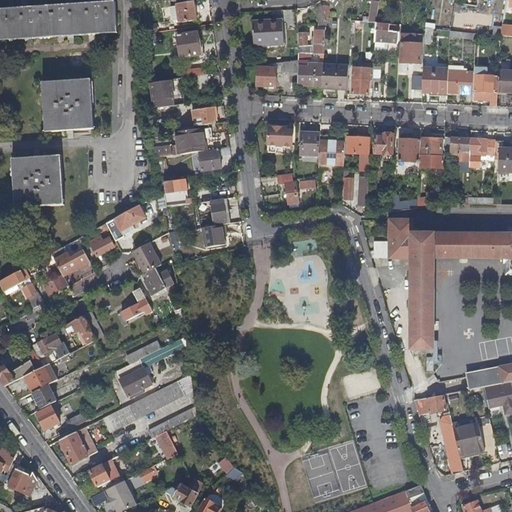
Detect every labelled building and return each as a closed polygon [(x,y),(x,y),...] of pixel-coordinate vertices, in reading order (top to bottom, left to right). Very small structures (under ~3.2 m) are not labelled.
[(375,20),(377,0),(369,0),(368,19),(375,20)] [(196,20),(194,3),(178,5),(179,23),(196,20)] [(0,38),(118,32),(116,4),(98,5),(61,7),(31,9),(0,10),(0,38)] [(319,5),(319,17),(328,18),(328,5),(319,5)] [(335,20),(326,19),(325,27),(335,27),(335,20)] [(254,23),(255,46),(285,45),(283,21),(254,23)] [(363,23),(350,22),(350,31),(363,32),(363,23)] [(387,25),(375,24),(375,43),(392,44),(392,41),(398,42),(399,34),(387,33),(387,25)] [(511,29),(501,27),(500,36),(511,37),(511,29)] [(307,33),(298,33),(299,54),(324,55),(325,32),(316,31),(315,42),(311,42),(311,46),(307,46),(307,33)] [(201,55),(198,33),(177,36),(181,58),(201,55)] [(402,45),(401,63),(420,65),(421,45),(402,45)] [(298,67),(299,60),(282,63),(282,72),(290,73),(289,84),(298,84),(298,67)] [(323,87),(323,89),(332,89),(332,87),(347,87),(349,65),(324,64),(324,65),(323,87)] [(298,84),(298,86),(323,87),(324,65),(316,65),(316,67),(298,67),(298,84)] [(183,78),(202,74),(201,66),(181,71),(183,78)] [(277,67),(259,67),(258,86),(276,87),(277,72),(277,67)] [(422,93),(448,94),(449,73),(449,70),(423,69),(423,77),(422,93)] [(370,82),(373,82),(373,70),(358,70),(354,70),(353,80),(352,81),(352,94),(369,95),(370,82)] [(473,94),(473,74),(449,73),(448,94),(473,94)] [(209,76),(187,79),(189,89),(210,86),(209,76)] [(422,95),(422,93),(423,77),(412,76),(411,94),(422,95)] [(497,108),(498,93),(494,93),(494,77),(475,76),(474,92),(490,93),(490,107),(497,108)] [(511,79),(500,79),(500,84),(502,84),(501,98),(509,98),(511,98),(511,79)] [(45,83),(49,133),(71,132),(92,130),(89,80),(45,83)] [(154,108),(173,106),(172,100),(173,100),(171,84),(151,87),(154,108)] [(196,111),(199,127),(200,126),(219,124),(217,108),(196,111)] [(180,155),(204,152),(200,126),(199,127),(176,130),(180,155)] [(287,127),(270,127),(270,145),(293,146),(294,131),(287,131),(287,127)] [(301,156),(320,157),(320,141),(321,133),(301,133),(301,156)] [(375,136),(375,154),(392,155),(393,134),(384,134),(384,137),(375,136)] [(358,155),(368,155),(369,138),(348,138),(347,154),(358,155)] [(422,156),(441,157),(442,140),(423,139),(422,156)] [(469,163),(470,140),(451,139),(451,156),(457,156),(458,163),(469,163)] [(399,162),(419,163),(420,141),(400,140),(399,162)] [(495,154),(495,143),(495,141),(470,140),(469,163),(469,164),(480,164),(480,156),(480,153),(485,153),(485,156),(494,156),(495,154)] [(319,170),(343,172),(343,171),(345,142),(320,141),(320,157),(319,170)] [(511,148),(502,148),(502,143),(495,143),(495,154),(499,154),(499,166),(511,166),(511,148)] [(151,149),(153,159),(176,155),(175,146),(172,147),(171,146),(151,149)] [(219,155),(230,154),(230,148),(218,150),(218,153),(200,155),(203,173),(221,170),(219,155)] [(369,164),(369,155),(368,155),(358,155),(357,164),(369,164)] [(62,205),(58,156),(37,157),(14,159),(18,208),(62,205)] [(296,184),(294,184),(293,176),(278,178),(279,186),(286,185),(289,204),(299,203),(296,184)] [(275,177),(261,178),(261,185),(276,183),(275,177)] [(358,211),(367,211),(368,179),(359,178),(358,211)] [(346,179),(344,201),(352,201),(353,179),(346,179)] [(187,191),(186,180),(164,183),(168,201),(165,202),(167,208),(170,208),(191,205),(190,199),(184,200),(182,191),(187,191)] [(317,188),(316,181),(306,182),(307,189),(317,188)] [(204,228),(226,225),(226,223),(224,200),(193,204),(194,209),(201,207),(204,228)] [(145,220),(139,207),(106,224),(108,229),(116,244),(125,239),(122,233),(145,220)] [(511,234),(412,234),(413,220),(389,220),(390,257),(411,258),(410,349),(434,349),(434,258),(509,259),(509,271),(511,271),(511,234)] [(108,229),(106,224),(94,231),(95,235),(98,233),(98,235),(108,229)] [(227,234),(226,225),(204,228),(202,229),(205,248),(225,245),(224,235),(227,234)] [(90,247),(84,237),(77,240),(83,251),(90,247)] [(114,248),(109,239),(91,248),(96,257),(114,248)] [(141,276),(156,268),(144,246),(130,254),(141,276)] [(64,278),(90,264),(84,253),(65,263),(62,257),(55,261),(56,263),(64,278)] [(49,297),(68,287),(64,278),(56,263),(49,266),(56,280),(44,287),(49,297)] [(176,289),(163,265),(156,268),(141,276),(145,283),(152,296),(165,289),(168,294),(176,289)] [(25,281),(20,273),(0,283),(0,284),(4,293),(25,281)] [(33,309),(43,304),(38,294),(36,294),(29,280),(24,283),(27,288),(23,290),(33,309)] [(71,285),(76,296),(85,291),(80,280),(71,285)] [(148,299),(152,296),(145,283),(140,285),(148,299)] [(121,306),(113,291),(106,294),(116,314),(120,308),(121,306)] [(116,314),(106,294),(97,299),(107,318),(116,314)] [(145,316),(153,312),(148,305),(146,306),(143,301),(121,313),(128,325),(139,320),(137,317),(144,313),(145,316)] [(121,313),(121,306),(120,308),(116,314),(121,322),(123,327),(128,325),(121,313)] [(90,313),(84,316),(85,318),(97,341),(103,337),(90,313)] [(79,332),(87,345),(97,341),(85,318),(66,327),(70,336),(79,332)] [(110,330),(112,333),(123,327),(121,322),(111,328),(112,329),(110,330)] [(44,342),(32,348),(39,361),(54,353),(58,360),(70,355),(64,343),(59,334),(49,339),(46,334),(41,337),(44,342)] [(72,339),(64,343),(70,355),(78,350),(72,339)] [(4,367),(0,370),(0,381),(5,388),(25,377),(43,368),(39,361),(32,348),(29,342),(22,346),(31,362),(30,363),(28,359),(7,371),(4,367)] [(131,365),(159,350),(156,342),(126,357),(130,365),(131,365)] [(169,352),(166,347),(159,350),(131,365),(133,371),(169,352)] [(43,368),(25,377),(33,393),(46,386),(58,380),(50,364),(43,368)] [(469,390),(481,388),(486,387),(494,385),(511,381),(511,364),(466,374),(469,390)] [(143,390),(134,373),(120,380),(129,397),(143,390)] [(193,391),(190,374),(186,377),(103,419),(110,433),(193,391)] [(74,391),(70,381),(56,388),(60,397),(74,391)] [(511,388),(511,386),(511,381),(494,385),(486,387),(487,391),(498,388),(500,394),(486,397),(488,408),(511,403),(511,388)] [(33,393),(31,394),(40,411),(55,403),(46,386),(33,393)] [(445,395),(420,400),(421,407),(422,416),(445,412),(444,402),(437,403),(436,400),(446,398),(445,395)] [(60,423),(53,408),(38,415),(45,430),(60,423)] [(197,416),(196,408),(148,432),(152,439),(167,431),(195,416),(197,416)] [(66,421),(70,429),(90,419),(86,411),(66,421)] [(452,425),(452,426),(453,430),(478,425),(477,420),(452,425)] [(103,449),(91,425),(59,441),(71,464),(103,449)] [(430,425),(424,427),(428,442),(434,440),(430,425)] [(453,430),(459,458),(485,452),(478,425),(453,430)] [(452,475),(463,472),(459,458),(453,430),(452,426),(446,428),(448,437),(443,439),(452,475)] [(0,476),(3,470),(9,472),(12,465),(14,461),(9,459),(10,456),(0,450),(0,476)] [(234,469),(226,459),(218,464),(227,475),(234,469)] [(18,467),(12,465),(9,472),(3,485),(29,496),(36,481),(32,475),(24,471),(22,474),(16,470),(18,467)] [(106,474),(101,465),(89,471),(97,488),(110,481),(108,477),(111,475),(109,472),(106,474)] [(154,475),(150,467),(138,474),(142,481),(154,475)] [(234,469),(227,475),(226,476),(237,481),(242,474),(234,469)] [(124,481),(112,487),(115,493),(108,497),(116,511),(122,511),(136,505),(124,481)] [(181,502),(190,508),(197,496),(181,486),(175,498),(181,502)] [(423,493),(419,486),(352,511),(412,511),(407,502),(411,500),(410,499),(417,496),(423,493)] [(263,502),(255,492),(252,495),(257,502),(255,507),(259,509),(263,502)] [(420,504),(417,496),(410,499),(411,500),(407,502),(412,511),(428,511),(424,502),(420,504)] [(220,511),(222,509),(205,500),(198,511),(220,511)] [(480,511),(476,502),(462,508),(463,511),(480,511)]
